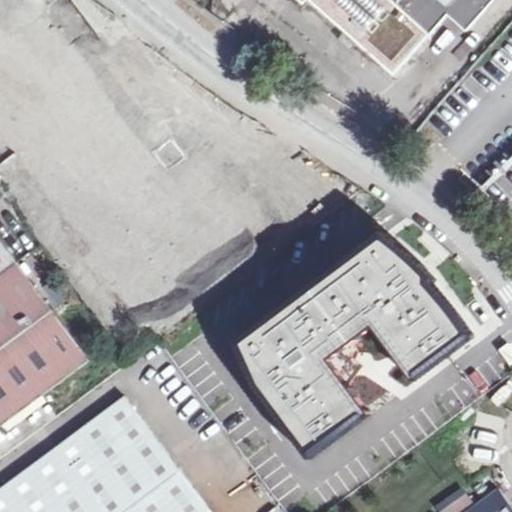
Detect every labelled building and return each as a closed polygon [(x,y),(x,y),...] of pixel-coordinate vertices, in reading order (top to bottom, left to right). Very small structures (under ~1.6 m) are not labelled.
[(211,0),(209,4),(224,15),(233,0),(211,0)] [(468,29),(492,0),(292,0),(329,31),(334,25),(365,52),(369,47),(398,72),(449,13),(468,29)] [(159,298),(264,228),(229,177),(207,192),(139,90),(94,120),(84,104),(0,159),(0,181),(20,211),(92,163),(134,225),(117,236),(159,298)] [(414,381),(473,337),(457,313),(432,284),(436,280),(414,259),(383,233),(237,342),(257,386),(310,458),(370,414),(330,360),(368,331),(374,326),(414,381)] [(0,311),(36,286),(0,238),(0,311)] [(0,427),(92,360),(36,286),(0,311),(0,427)] [(511,350),(507,344),(498,350),(509,365),(511,363),(511,350)] [(0,511),(212,511),(127,396),(0,491),(0,511)] [(476,507),(468,511),(511,511),(511,504),(500,488),(476,507)] [(434,511),(468,511),(476,507),(464,491),(434,511)]
